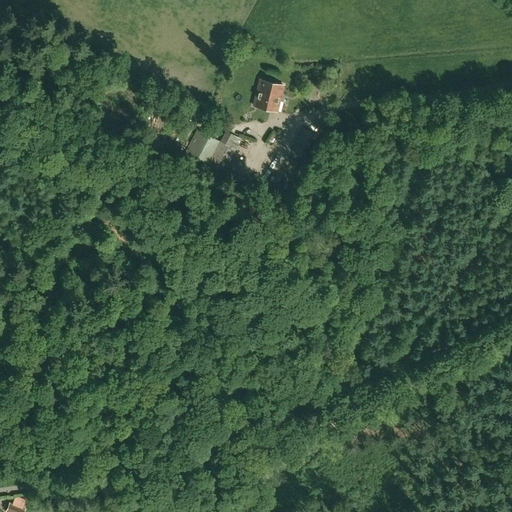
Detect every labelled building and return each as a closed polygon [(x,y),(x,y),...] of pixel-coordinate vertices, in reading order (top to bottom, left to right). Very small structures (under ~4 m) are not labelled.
[(277,111),(283,85),(260,79),(253,105),(277,111)] [(185,106),(181,116),(192,121),(196,111),(185,106)] [(307,159),(319,136),(304,128),(292,151),(307,159)] [(197,130),(193,136),(184,153),(223,173),(241,139),(225,131),(220,142),(197,130)] [(7,511),(9,511),(23,511),(24,509),(10,503),(7,511)]
